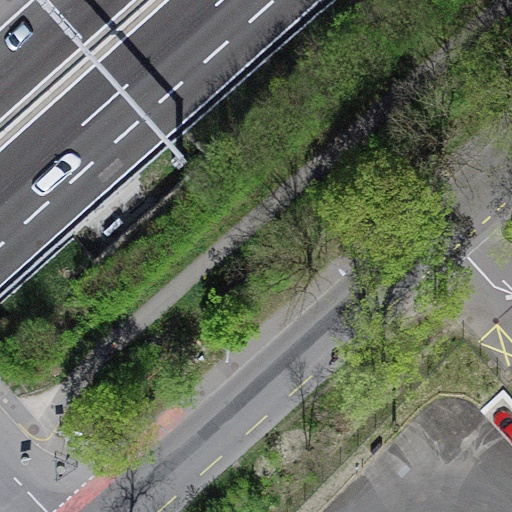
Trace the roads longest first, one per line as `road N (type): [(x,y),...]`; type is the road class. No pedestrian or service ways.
road 1 (secondary): [(511,165),(125,511)]
road 2 (motorway): [(0,198),(221,0)]
